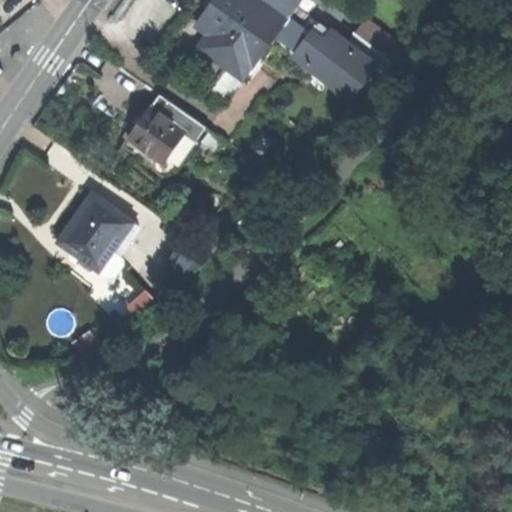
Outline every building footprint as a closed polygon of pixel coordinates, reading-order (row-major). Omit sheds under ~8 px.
[(298,6),(301,0),(214,0),(196,26),(208,34),(199,47),(226,66),(245,79),(277,34),(298,6)] [(298,6),(277,34),(308,58),(306,60),(334,81),(353,96),(374,69),(382,75),(393,61),(392,60),(356,33),(353,31),(345,41),(298,6)] [(367,20),(356,33),(392,60),(402,47),(367,20)] [(308,58),(277,34),(245,79),(226,66),(242,84),(246,84),(249,83),(252,80),(276,44),(329,89),(334,81),(306,60),(308,58)] [(182,109),(162,94),(152,107),(173,122),(182,109)] [(165,162),(186,133),(187,132),(173,122),(152,107),(140,123),(130,137),(165,162)] [(187,132),(186,133),(196,140),(197,139),(202,142),(211,130),(182,109),(173,122),(187,132)] [(175,171),(196,140),(186,133),(165,162),(158,173),(160,175),(164,177),(168,176),(172,175),(175,171)] [(113,250),(134,222),(93,193),(74,219),(58,241),(98,270),(113,250)] [(171,256),(190,275),(214,255),(188,237),(171,256)] [(123,257),(113,250),(98,270),(107,277),(114,277),(124,263),(123,257)] [(129,306),(137,316),(156,301),(148,291),(129,306)] [(91,331),(72,343),(80,355),(98,343),(91,331)]
